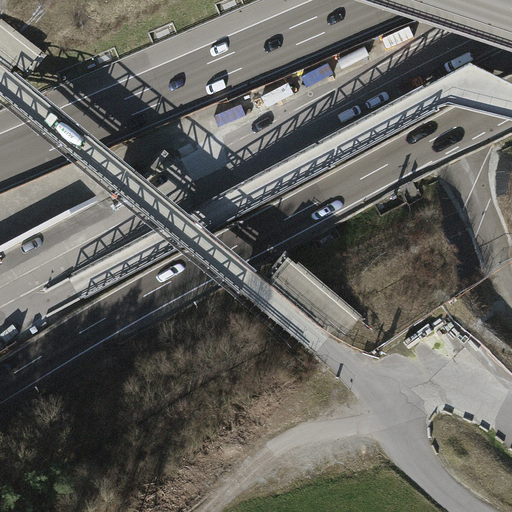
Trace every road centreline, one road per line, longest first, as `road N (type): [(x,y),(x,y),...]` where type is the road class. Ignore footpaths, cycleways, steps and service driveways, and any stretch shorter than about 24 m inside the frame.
road 1 (motorway): [(0,386),(511,97)]
road 2 (motorway): [(0,289),(511,27)]
road 3 (motorway): [(379,0),(0,162)]
road 4 (track): [(396,419),(299,435),(211,511)]
